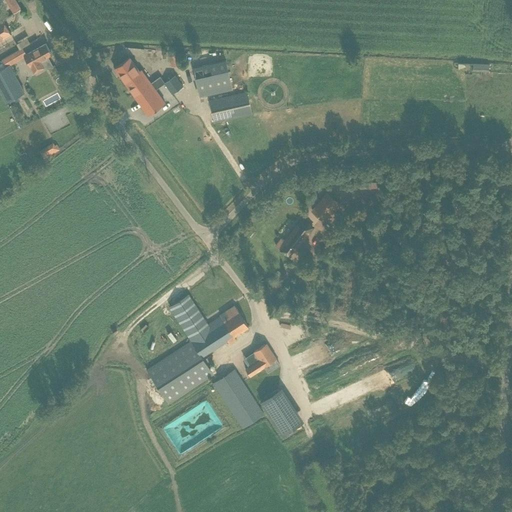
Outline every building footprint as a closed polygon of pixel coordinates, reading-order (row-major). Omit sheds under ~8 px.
[(0,39),(10,34),(2,20),(0,20),(0,39)] [(46,44),(23,56),(29,66),(30,66),(33,73),(42,69),(43,70),(53,65),(48,56),(51,54),(46,44)] [(0,63),(0,90),(6,102),(24,93),(9,65),(23,57),(19,50),(1,61),(2,62),(0,63)] [(129,57),(114,68),(138,102),(140,101),(144,107),(143,108),(148,115),(165,103),(155,90),(150,83),(141,70),(139,71),(129,57)] [(192,67),(200,97),(232,90),(226,59),(192,67)] [(490,70),(490,64),(475,62),(474,68),(490,70)] [(164,83),(171,94),(183,86),(175,75),(164,83)] [(209,101),(214,122),(252,113),(247,92),(209,101)] [(54,142),(39,150),(43,157),(58,150),(54,142)] [(326,222),(335,211),(320,199),(311,210),(326,222)] [(289,256),(311,227),(301,219),(285,240),(281,237),(275,245),(289,256)] [(424,273),(437,281),(443,271),(430,262),(424,273)] [(191,340),(147,369),(169,403),(213,374),(202,356),(227,340),(229,344),(236,340),(234,336),(248,326),(234,306),(220,315),(221,316),(207,325),(187,294),(179,300),(169,307),(191,340)] [(249,376),(275,359),(276,359),(266,343),(254,351),(259,360),(245,369),(249,376)] [(213,383),(219,391),(242,427),(263,414),(234,369),(213,383)] [(282,435),(306,421),(285,386),(261,400),(282,435)] [(321,466),(324,475),(332,471),(329,463),(327,464),(326,461),(322,463),(323,466),(321,466)]
